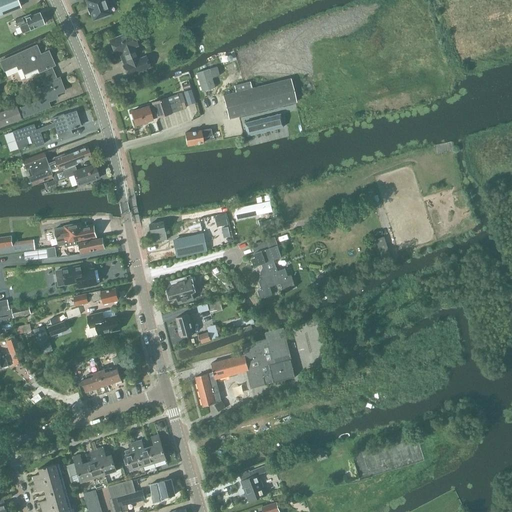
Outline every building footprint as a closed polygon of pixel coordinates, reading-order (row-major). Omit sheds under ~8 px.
[(0,0),(0,15),(20,7),(17,0),(0,0)] [(90,13),(93,20),(102,17),(103,18),(109,16),(108,15),(110,14),(104,0),(86,0),(88,7),(87,8),(89,13),(90,13)] [(43,23),(44,21),(43,18),(41,18),(39,13),(31,16),(30,14),(24,16),(24,17),(15,20),(17,26),(19,25),(22,34),(30,30),(44,24),(43,23)] [(127,76),(150,67),(146,56),(138,59),(133,48),(138,46),(132,31),(109,40),(115,55),(121,52),(126,64),(123,65),(127,76)] [(38,72),(41,78),(54,73),(51,66),(54,65),(48,52),(49,51),(41,54),(37,45),(0,61),(4,71),(16,66),(18,70),(22,79),(38,72)] [(214,87),(212,78),(209,69),(197,73),(202,91),(214,87)] [(59,78),(57,79),(54,73),(41,78),(44,87),(35,90),(39,101),(17,109),(16,107),(0,112),(0,126),(21,119),(21,118),(51,107),(50,106),(50,107),(48,101),(58,97),(57,94),(64,91),(59,78)] [(291,80),(224,96),(229,119),(296,103),(291,80)] [(157,118),(171,113),(182,109),(177,94),(152,103),(152,105),(132,112),(132,114),(131,114),(133,119),(134,119),(136,125),(152,119),(152,118),(156,117),(157,118)] [(70,129),(81,125),(76,111),(64,115),(64,114),(52,118),(59,139),(72,134),(70,129)] [(248,135),(283,127),(280,114),(245,122),(248,135)] [(34,131),(51,126),(49,119),(32,125),(34,131)] [(202,137),(212,136),(210,129),(185,133),(187,146),(203,143),(202,137)] [(0,140),(2,147),(19,141),(16,133),(0,137),(0,140)] [(79,148),(87,144),(84,137),(64,146),(66,150),(78,145),(79,148)] [(49,171),(58,168),(60,167),(60,170),(77,164),(77,163),(91,157),(91,156),(92,154),(91,151),(89,150),(87,145),(64,154),(54,158),(46,161),(44,153),(22,161),(25,169),(28,168),(31,175),(28,176),(32,186),(52,178),(49,171)] [(75,166),(63,170),(59,171),(58,170),(51,173),(54,181),(65,178),(74,175),(78,185),(99,178),(94,165),(77,171),(75,166)] [(237,218),(273,211),(270,200),(235,208),(237,218)] [(190,227),(204,224),(202,215),(188,218),(190,227)] [(166,234),(169,233),(168,229),(165,229),(164,221),(150,224),(154,242),(167,240),(166,234)] [(55,228),(59,244),(65,243),(66,247),(77,245),(77,242),(97,237),(94,225),(82,227),(81,223),(55,228)] [(201,249),(199,238),(209,235),(208,227),(189,231),(190,239),(175,241),(176,249),(192,246),(193,251),(201,249)] [(13,246),(12,236),(0,237),(0,254),(34,250),(34,243),(13,246)] [(254,253),(255,254),(255,257),(252,258),(254,267),(262,264),(263,267),(261,273),(262,276),(259,281),(262,289),(258,290),(260,299),(272,295),(270,287),(281,283),(283,291),(295,287),(291,275),(288,276),(285,269),(277,271),(276,267),(269,270),(267,266),(270,261),(282,258),(275,237),(267,240),(270,248),(254,253)] [(386,237),(378,239),(385,264),(394,262),(386,237)] [(79,243),(81,253),(105,248),(103,238),(79,243)] [(55,248),(47,249),(48,258),(56,256),(55,248)] [(47,249),(38,250),(39,259),(48,258),(47,249)] [(378,257),(360,263),(364,274),(382,268),(378,257)] [(80,288),(98,285),(94,269),(82,271),(81,265),(63,269),(66,285),(78,283),(80,288)] [(167,284),(171,298),(177,297),(179,304),(194,300),(192,293),(197,291),(197,289),(196,286),(194,284),(192,284),(190,278),(167,284)] [(88,302),(93,300),(93,301),(102,299),(104,304),(118,301),(118,299),(119,299),(118,293),(117,294),(115,289),(101,292),(101,290),(91,293),(86,295),(75,298),(77,304),(88,302)] [(220,302),(208,304),(211,315),(223,311),(220,302)] [(210,310),(208,304),(197,306),(199,313),(210,310)] [(31,313),(29,305),(12,309),(14,317),(31,313)] [(78,308),(66,312),(69,319),(81,315),(78,308)] [(99,334),(120,330),(119,327),(120,327),(120,324),(120,322),(119,320),(118,319),(117,318),(116,316),(104,319),(102,313),(88,316),(91,328),(97,326),(99,334)] [(182,337),(195,334),(189,314),(177,317),(182,337)] [(50,318),(52,326),(61,323),(59,315),(50,318)] [(67,330),(64,322),(61,323),(52,326),(49,327),(52,335),(67,330)] [(216,326),(208,329),(209,332),(212,339),(219,336),(216,326)] [(214,373),(196,377),(203,407),(215,404),(215,402),(221,400),(219,392),(216,379),(247,371),(251,388),(270,383),(269,383),(273,381),(274,382),(296,377),(284,327),(265,332),(265,333),(266,332),(267,338),(242,345),(245,355),(211,363),(214,373)] [(212,340),(212,339),(209,332),(199,335),(202,343),(212,340)] [(48,335),(37,339),(42,354),(53,350),(48,335)] [(25,361),(17,338),(7,341),(15,365),(25,361)] [(0,369),(2,369),(2,368),(8,366),(6,358),(3,359),(2,353),(0,353),(0,369)] [(104,386),(113,383),(122,380),(118,368),(111,371),(110,368),(99,371),(104,386)] [(86,391),(95,388),(104,386),(99,371),(89,375),(90,378),(83,380),(86,391)] [(149,447),(154,463),(166,459),(158,435),(152,437),(155,445),(149,447)] [(135,442),(143,466),(154,463),(149,447),(144,448),(142,440),(135,442)] [(126,466),(129,465),(131,470),(143,466),(135,442),(129,444),(130,449),(125,450),(126,454),(123,456),(126,466)] [(314,451),(318,462),(328,459),(324,447),(314,451)] [(98,450),(106,474),(117,470),(112,455),(106,457),(104,448),(98,450)] [(89,462),(94,477),(106,474),(98,450),(91,452),(93,461),(89,462)] [(94,477),(89,462),(83,464),(80,456),(74,458),(75,463),(67,466),(73,484),(94,477)] [(33,476),(35,484),(63,476),(59,463),(39,469),(40,474),(33,476)] [(271,470),(269,464),(250,471),(252,477),(242,481),(249,502),(266,495),(258,475),(271,470)] [(45,490),(46,495),(66,489),(63,476),(35,484),(37,492),(45,490)] [(164,498),(175,495),(171,479),(160,482),(162,490),(152,493),(154,499),(164,497),(164,498)] [(122,489),(134,486),(132,480),(120,483),(122,489)] [(110,493),(122,489),(120,483),(108,486),(110,493)] [(124,495),(136,492),(134,486),(122,489),(124,495)] [(42,510),(70,502),(66,489),(46,495),(48,500),(40,502),(42,510)] [(110,493),(111,499),(124,495),(122,489),(110,493)] [(86,499),(98,496),(96,490),(84,493),(86,499)] [(127,511),(127,510),(128,510),(126,504),(145,499),(143,490),(136,492),(124,495),(111,499),(110,499),(113,511),(127,511)] [(87,505),(99,502),(98,496),(86,499),(87,505)] [(72,511),(70,502),(42,510),(42,511),(72,511)] [(89,511),(101,508),(99,502),(87,505),(89,511)] [(277,502),(262,507),(263,511),(278,511),(280,511),(277,502)]
